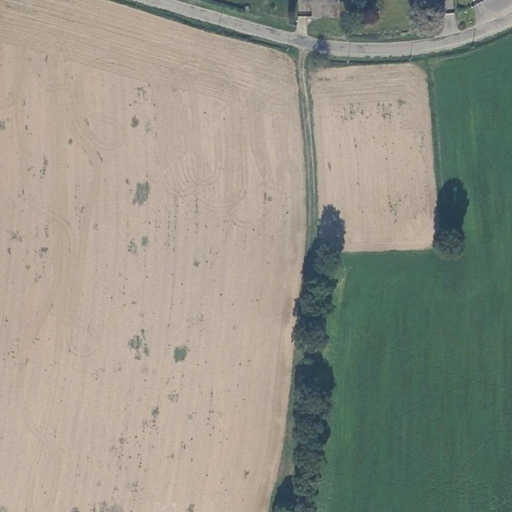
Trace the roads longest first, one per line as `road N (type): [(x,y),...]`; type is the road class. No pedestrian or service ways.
road 1 (track): [(274,511),(291,455),(310,202),(303,37)]
road 2 (unclassified): [(511,17),(472,34),(394,48),(252,28),(158,0)]
